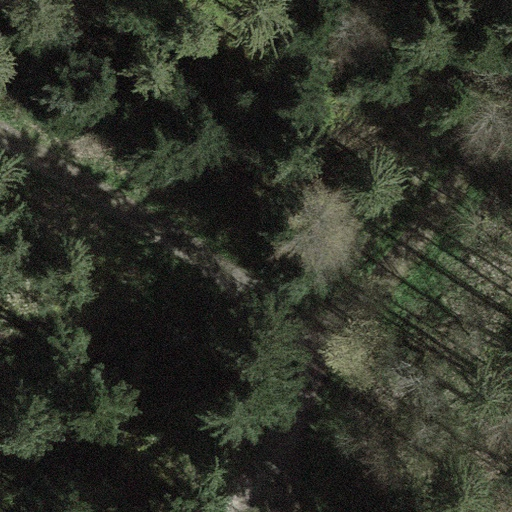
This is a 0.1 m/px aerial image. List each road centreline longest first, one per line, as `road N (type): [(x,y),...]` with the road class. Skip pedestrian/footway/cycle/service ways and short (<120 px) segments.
road 1 (track): [(0,157),(332,366),(313,511)]
road 2 (track): [(209,511),(332,366),(511,99)]
